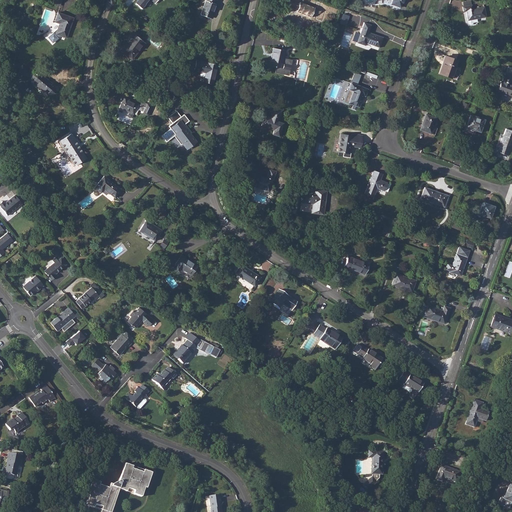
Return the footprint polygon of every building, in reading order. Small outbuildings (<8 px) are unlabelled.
[(138,0),(136,4),(141,9),(145,4),(144,4),(147,0),(151,0),(155,2),(156,0),(138,0)] [(205,0),(200,14),(209,18),(211,13),(210,12),(211,11),(212,12),(216,3),(215,3),(216,0),(205,0)] [(294,11),(290,19),(298,23),(300,18),(308,21),(310,17),(314,7),(299,2),(296,11),(294,11)] [(471,6),(463,7),(463,11),(466,11),(468,23),(469,24),(470,24),(471,24),(472,23),(473,22),(477,21),(476,18),(485,17),(483,7),(472,9),(471,6)] [(65,37),(72,18),(57,12),(54,21),(58,23),(57,28),(46,37),(51,43),(60,35),(65,37)] [(360,34),(357,42),(365,45),(366,43),(378,47),(382,38),(368,33),(370,25),(364,23),(360,34)] [(124,45),(120,51),(131,60),(138,51),(137,50),(140,45),(141,46),(144,42),(131,33),(124,41),(127,43),(125,46),(124,45)] [(273,48),(269,65),(275,67),(274,72),(284,74),(288,72),(290,63),(288,59),(283,58),(284,50),(273,48)] [(442,64),(438,73),(451,78),(455,66),(454,66),(456,60),(446,56),(443,64),(442,64)] [(196,60),(194,70),(200,72),(199,76),(203,77),(202,82),(212,84),(217,64),(207,62),(206,63),(196,60)] [(39,73),(31,74),(32,82),(46,94),(54,93),(53,85),(39,73)] [(500,81),(497,90),(511,95),(511,85),(509,84),(511,75),(505,73),(502,82),(500,81)] [(350,83),(348,90),(352,92),(348,103),(359,107),(363,96),(365,96),(367,89),(350,83)] [(121,101),(118,107),(132,114),(133,113),(135,114),(137,110),(142,112),(142,113),(147,115),(151,106),(141,101),(139,105),(126,98),(125,97),(124,96),(123,96),(121,96),(120,97),(120,99),(121,100),(121,101)] [(265,116),(261,126),(274,131),(273,135),(278,137),(283,124),(277,122),(281,111),(273,108),(271,115),(273,116),(272,118),(265,116)] [(183,114),(168,125),(169,128),(171,127),(175,133),(173,135),(180,144),(181,143),(185,148),(195,140),(188,132),(187,132),(186,130),(188,128),(184,123),(188,120),(183,114)] [(425,114),(420,129),(430,133),(436,118),(425,114)] [(470,115),(466,127),(479,131),(484,119),(470,115)] [(511,130),(505,128),(497,152),(507,156),(511,141),(511,130)] [(70,133),(59,141),(74,165),(86,158),(74,140),(75,139),(70,133)] [(340,134),(338,151),(348,153),(349,146),(359,147),(361,135),(351,134),(350,136),(340,134)] [(252,185),(269,191),(270,187),(275,171),(269,169),(266,177),(256,173),(255,176),(252,174),(249,184),(252,185)] [(372,170),(363,193),(372,197),(376,188),(383,191),(383,190),(386,191),(389,185),(386,183),(377,179),(379,173),(372,170)] [(103,176),(94,188),(100,193),(103,189),(114,198),(121,190),(103,176)] [(424,187),(421,198),(443,206),(447,196),(424,187)] [(303,191),(301,202),(313,203),(312,212),(323,214),(326,192),(315,190),(314,192),(303,191)] [(14,195),(0,206),(7,215),(21,204),(14,195)] [(482,202),(478,213),(490,217),(493,206),(482,202)] [(146,220),(139,231),(154,240),(161,230),(146,220)] [(453,221),(451,227),(460,231),(462,224),(453,221)] [(7,233),(0,238),(0,255),(5,252),(3,249),(14,241),(7,233)] [(447,263),(445,269),(457,273),(457,274),(460,275),(466,258),(456,254),(452,265),(447,263)] [(181,256),(173,267),(179,271),(181,268),(190,275),(196,266),(181,256)] [(347,256),(343,266),(365,274),(368,263),(347,256)] [(54,262),(43,271),(50,280),(55,276),(54,274),(63,267),(55,257),(52,260),(54,262)] [(240,265),(235,273),(253,285),(259,277),(240,265)] [(395,273),(391,285),(397,287),(398,286),(411,291),(415,280),(395,273)] [(35,275),(22,286),(29,295),(39,287),(40,288),(43,285),(35,275)] [(97,294),(93,290),(91,287),(78,298),(78,299),(75,301),(81,308),(90,301),(97,294)] [(278,290),(270,304),(279,309),(282,305),(291,311),(296,303),(287,297),(288,296),(278,290)] [(427,305),(423,316),(443,323),(449,307),(443,305),(443,307),(441,306),(440,308),(442,309),(442,310),(427,305)] [(68,307),(50,322),(57,331),(61,328),(64,331),(75,322),(72,318),(75,315),(68,307)] [(131,316),(126,321),(131,325),(132,324),(135,327),(139,323),(138,322),(141,319),(143,321),(142,321),(147,326),(153,320),(138,307),(134,312),(133,311),(129,315),(131,316)] [(493,315),(490,325),(496,328),(496,327),(510,332),(511,326),(511,320),(508,318),(507,320),(493,315)] [(319,326),(313,335),(319,339),(319,340),(334,350),(342,339),(326,329),(325,330),(319,326)] [(79,330),(66,341),(70,346),(74,343),(77,346),(86,338),(79,330)] [(124,330),(117,337),(109,347),(118,355),(122,351),(121,350),(126,345),(128,346),(131,343),(130,342),(134,338),(124,330)] [(181,345),(173,354),(178,358),(177,359),(182,364),(196,348),(205,353),(207,355),(210,354),(216,357),(220,350),(200,340),(198,341),(189,333),(185,338),(187,340),(182,346),(181,345)] [(360,347),(355,355),(361,358),(361,359),(369,365),(368,367),(374,371),(381,359),(367,350),(367,351),(360,347)] [(101,363),(95,369),(98,371),(96,373),(99,376),(98,378),(103,383),(108,377),(110,379),(115,373),(112,371),(114,368),(110,365),(108,367),(105,364),(104,365),(101,363)] [(157,376),(156,375),(151,380),(162,389),(163,387),(171,378),(172,379),(176,375),(167,367),(164,371),(163,370),(159,375),(157,376)] [(403,373),(398,380),(404,383),(403,385),(404,385),(402,388),(409,393),(411,391),(416,394),(423,384),(409,375),(409,376),(403,373)] [(35,394),(34,392),(27,397),(34,406),(40,401),(41,403),(47,399),(48,401),(54,397),(45,384),(39,388),(40,390),(37,393),(35,394)] [(131,396),(129,398),(126,400),(137,410),(139,410),(146,402),(146,401),(143,398),(145,395),(144,395),(137,388),(134,392),(135,393),(133,396),(134,397),(133,398),(131,396)] [(482,403),(473,400),(465,424),(473,427),(477,418),(485,421),(488,412),(480,409),(482,403)] [(13,418),(5,423),(13,434),(28,423),(21,412),(17,415),(17,416),(14,419),(13,418)] [(3,466),(2,472),(13,474),(16,472),(17,464),(20,464),(22,454),(7,451),(6,460),(5,467),(3,466)] [(371,475),(371,478),(375,482),(378,479),(378,475),(381,475),(382,452),(368,451),(367,458),(371,458),(370,474),(371,475)] [(105,511),(100,510),(99,511),(85,511),(88,505),(93,507),(94,504),(101,507),(111,510),(115,497),(113,496),(116,488),(118,489),(126,491),(127,488),(134,491),(133,494),(141,497),(144,488),(146,488),(151,473),(143,470),(142,472),(131,469),(132,467),(124,464),(119,479),(119,481),(112,484),(109,483),(108,488),(99,485),(100,482),(92,479),(86,495),(88,495),(82,511),(105,511)] [(456,482),(458,476),(459,471),(441,465),(436,479),(442,481),(443,478),(456,482)] [(372,480),(366,473),(359,480),(366,488),(373,482),(371,480),(372,480)] [(511,486),(509,485),(503,499),(511,502),(511,486)] [(0,502),(4,504),(5,498),(7,498),(8,491),(0,489),(0,502)] [(219,494),(208,496),(210,508),(209,509),(210,511),(221,511),(219,502),(221,502),(219,494)]
